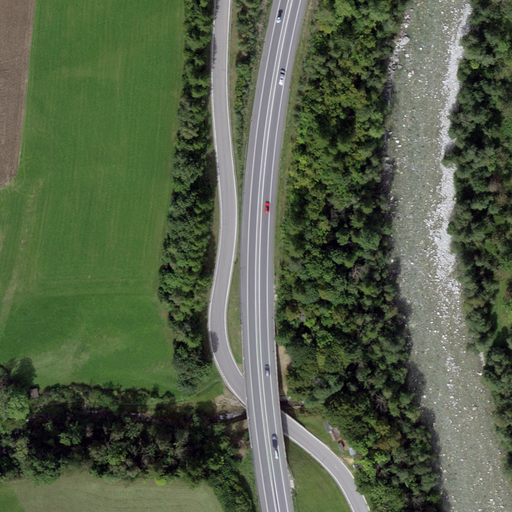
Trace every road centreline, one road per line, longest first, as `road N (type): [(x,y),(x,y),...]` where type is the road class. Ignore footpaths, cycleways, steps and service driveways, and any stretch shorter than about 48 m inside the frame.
road 1 (tertiary): [(364,511),(325,454),(240,386),(217,336),(228,217),(222,0)]
road 2 (trunk): [(283,511),(262,280),(272,130),(296,0)]
road 3 (trunk): [(284,0),(252,227),(253,369),(271,511)]
